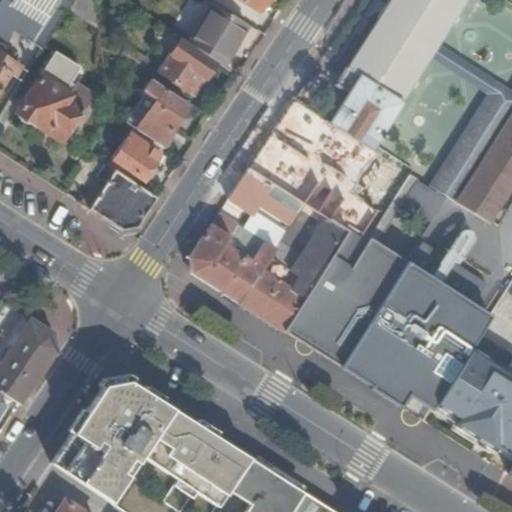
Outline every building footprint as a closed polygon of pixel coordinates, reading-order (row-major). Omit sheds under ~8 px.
[(52,0),(0,0),(0,84),(14,63),(1,55),(0,51),(0,50),(12,32),(30,44),(30,46),(38,51),(64,10),(65,8),(52,0)] [(94,29),(89,0),(70,0),(65,8),(64,10),(94,29)] [(231,0),(253,14),(261,0),(231,0)] [(387,0),(333,86),(346,94),(327,123),(351,139),(370,151),(430,56),(436,47),(465,0),(387,0)] [(242,27),(208,5),(182,44),(216,68),(242,27)] [(176,43),(155,75),(183,93),(195,74),(204,80),(212,68),(176,43)] [(113,58),(97,47),(103,88),(118,85),(113,58)] [(436,47),(430,56),(487,93),(511,108),(511,95),(509,94),(436,47)] [(123,49),(116,60),(137,74),(143,64),(123,49)] [(36,80),(13,117),(43,136),(48,128),(63,138),(87,100),(66,87),(75,73),(52,58),(37,80),(36,80)] [(204,80),(195,74),(183,93),(191,99),(204,80)] [(141,118),(166,134),(184,107),(147,82),(139,95),(151,103),(141,118)] [(511,108),(487,93),(429,187),(484,224),(511,179),(511,88),(509,94),(511,95),(511,108)] [(327,123),(321,132),(346,148),(351,139),(327,123)] [(48,128),(43,136),(58,145),(63,138),(48,128)] [(332,185),(354,153),(346,148),(321,132),(312,134),(306,144),(307,147),(299,160),(305,164),(303,166),(332,185)] [(140,182),(155,158),(125,138),(109,162),(140,182)] [(81,154),(65,181),(83,193),(100,167),(81,154)] [(408,177),(379,158),(365,180),(394,199),(408,177)] [(268,185),(245,169),(225,199),(248,215),(259,198),(268,185)] [(151,201),(109,173),(84,210),(118,232),(133,228),(151,201)] [(444,200),(415,181),(401,201),(431,220),(444,200)] [(290,199),(268,185),(259,198),(281,212),(290,199)] [(345,192),(325,222),(342,233),(334,245),(323,263),(281,326),(337,364),(402,260),(364,233),(378,211),(345,192)] [(322,220),(301,207),(272,251),(267,259),(287,273),(322,220)] [(187,273),(188,273),(236,304),(267,259),(272,251),(261,245),(248,264),(222,247),(234,226),(215,213),(185,258),(187,273)] [(287,273),(267,259),(236,304),(279,331),(281,326),(323,263),(319,260),(331,242),(334,245),(342,233),(325,222),(322,220),(287,273)] [(474,335),(488,313),(402,260),(337,364),(396,401),(404,389),(430,405),(474,335)] [(0,362),(28,322),(19,317),(0,345),(0,362)] [(47,335),(28,322),(0,362),(0,398),(14,407),(51,350),(47,335)] [(511,359),(474,335),(430,405),(489,448),(492,443),(511,455),(511,359)] [(47,466),(101,502),(118,477),(119,478),(133,457),(173,484),(158,506),(167,511),(178,511),(190,496),(210,510),(221,492),(242,459),(120,382),(109,387),(96,407),(100,410),(96,418),(85,410),(47,466)] [(511,455),(492,443),(489,448),(511,462),(511,455)] [(287,511),(298,495),(242,459),(221,492),(254,511),(287,511)] [(287,511),(324,511),(298,495),(287,511)] [(74,511),(59,502),(52,511),(74,511)]
